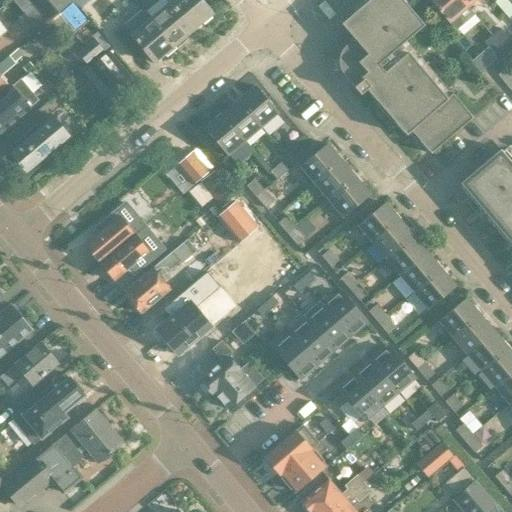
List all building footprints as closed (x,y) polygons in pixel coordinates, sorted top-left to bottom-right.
[(27,0),(39,14),(55,0),(27,0)] [(55,0),(39,14),(47,24),(59,14),(74,31),(86,21),(87,20),(69,0),(55,0)] [(173,0),(169,3),(191,30),(211,14),(199,0),(173,0)] [(353,88),(359,95),(366,89),(405,135),(411,131),(430,154),(472,118),(452,94),(450,94),(405,41),(424,26),(401,0),(377,0),(358,16),(355,12),(341,24),(353,39),(345,47),(348,51),(344,57),(344,64),(347,71),(358,84),(353,88)] [(430,0),(448,21),(447,22),(455,31),(466,22),(475,14),(468,6),(462,0),(430,0)] [(496,0),(493,3),(508,18),(511,14),(511,6),(506,0),(496,0)] [(150,20),(175,49),(184,41),(182,38),(191,30),(169,3),(150,20)] [(142,10),(113,34),(114,34),(133,57),(141,50),(152,62),(162,54),(165,57),(175,49),(150,20),(142,10)] [(510,40),(500,28),(491,36),(501,47),(510,40)] [(491,36),(483,43),(493,54),(501,47),(491,36)] [(93,37),(75,51),(76,52),(88,66),(105,52),(93,38),(93,37)] [(456,45),(470,61),(479,54),(465,37),(456,45)] [(109,51),(89,68),(114,97),(134,81),(109,51)] [(7,57),(0,63),(0,87),(5,83),(0,77),(14,65),(16,64),(14,63),(9,56),(7,57)] [(499,74),(511,89),(511,71),(508,67),(499,74)] [(20,79),(0,95),(0,132),(38,100),(20,79)] [(236,100),(259,127),(277,112),(254,85),(236,100)] [(219,115),(242,142),(259,127),(236,100),(219,115)] [(50,114),(7,151),(26,174),(69,138),(50,114)] [(226,155),(242,142),(219,115),(203,128),(226,155)] [(292,145),(299,152),(310,143),(303,135),(292,145)] [(299,166),(312,182),(339,159),(326,143),(299,166)] [(511,158),(504,149),(460,187),(471,200),(472,199),(484,215),(506,242),(507,241),(511,247),(511,158)] [(192,153),(175,167),(192,187),(209,173),(192,153)] [(339,159),(312,182),(326,199),(355,178),(339,159)] [(270,171),(276,179),(287,170),(280,162),(270,171)] [(214,170),(199,182),(221,209),(235,198),(214,170)] [(355,178),(326,199),(342,217),(369,194),(355,178)] [(246,186),(255,197),(263,190),(254,179),(246,186)] [(255,197),(265,208),(273,201),(263,190),(255,197)] [(236,201),(216,218),(238,244),(258,228),(236,201)] [(100,234),(86,245),(101,263),(145,226),(126,203),(95,228),(100,234)] [(383,203),(356,226),(371,243),(398,220),(383,203)] [(278,223),(287,234),(294,226),(286,216),(278,223)] [(398,220),(371,243),(385,259),(412,236),(398,220)] [(145,226),(101,263),(115,279),(127,269),(133,275),(164,249),(145,226)] [(287,234),(297,245),(304,238),(294,226),(287,234)] [(412,236),(385,259),(399,276),(426,252),(412,236)] [(166,273),(178,262),(180,265),(196,251),(186,239),(124,291),(132,300),(131,304),(136,310),(140,309),(141,311),(170,287),(157,273),(162,268),(166,273)] [(185,269),(193,280),(224,254),(221,251),(216,256),(209,248),(185,269)] [(320,256),(329,267),(337,260),(328,250),(320,256)] [(426,252),(399,276),(413,293),(441,270),(426,252)] [(441,270),(413,293),(427,309),(454,286),(441,270)] [(167,321),(156,330),(177,355),(210,327),(195,308),(219,288),(206,272),(159,312),(167,321)] [(340,279),(349,290),(357,283),(348,272),(340,279)] [(309,273),(301,279),(306,287),(315,279),(309,273)] [(301,279),(293,286),(298,293),(306,287),(301,279)] [(367,294),(357,283),(349,290),(359,301),(367,294)] [(334,297),(324,306),(350,335),(360,326),(367,321),(341,291),(334,297)] [(272,296),(264,303),(270,310),(278,303),(272,296)] [(218,311),(233,329),(248,316),(234,298),(218,311)] [(437,321),(451,337),(479,315),(464,298),(437,321)] [(264,303),(256,310),(262,317),(270,310),(264,303)] [(368,311),(377,323),(385,316),(376,305),(368,311)] [(21,314),(18,316),(10,306),(0,314),(0,354),(30,331),(27,328),(30,326),(21,314)] [(324,306),(308,319),(334,349),(350,335),(324,306)] [(479,315),(451,337),(465,354),(492,331),(479,315)] [(395,327),(385,316),(377,323),(387,334),(395,327)] [(308,319),(292,333),(318,363),(334,349),(308,319)] [(465,354),(480,371),(507,348),(492,331),(465,354)] [(292,333),(273,349),(299,379),(318,363),(292,333)] [(40,344),(9,369),(0,377),(8,386),(22,373),(32,384),(57,364),(40,344)] [(383,352),(368,365),(394,395),(409,382),(414,377),(389,347),(383,352)] [(495,390),(511,375),(511,354),(507,348),(480,371),(495,390)] [(407,358),(416,369),(424,362),(415,351),(407,358)] [(214,391),(228,408),(244,395),(263,379),(249,362),(239,370),(228,357),(201,379),(202,381),(201,382),(201,387),(206,393),(210,393),(211,391),(212,393),(214,391)] [(434,374),(424,362),(416,369),(426,380),(434,374)] [(368,365),(352,379),(378,409),(394,395),(368,365)] [(65,373),(10,417),(33,445),(66,418),(62,413),(83,396),(81,393),(83,392),(73,379),(71,381),(65,373)] [(511,375),(495,390),(509,405),(511,402),(511,375)] [(352,379),(337,391),(363,421),(378,409),(352,379)] [(447,390),(438,379),(430,385),(440,396),(447,390)] [(452,395),(444,402),(454,413),(462,406),(452,395)] [(93,409),(15,474),(2,485),(18,504),(50,477),(61,491),(79,476),(71,466),(88,451),(97,462),(121,442),(104,422),(106,417),(98,406),(94,410),(93,409)] [(427,410),(419,417),(425,424),(433,417),(427,410)] [(419,417),(411,424),(416,431),(425,424),(419,417)] [(325,418),(318,424),(326,434),(330,431),(333,428),(325,418)] [(302,424),(263,457),(280,476),(312,449),(318,443),(302,424)] [(455,430),(464,441),(472,435),(463,424),(455,430)] [(348,436),(353,442),(362,436),(356,429),(348,436)] [(482,446),(472,435),(464,441),(474,453),(482,446)] [(348,436),(340,443),(345,449),(353,442),(348,436)] [(441,442),(416,464),(427,478),(448,461),(453,456),(444,446),(441,442)] [(312,449),(280,476),(294,492),(326,465),(312,449)] [(458,472),(445,483),(456,496),(474,481),(463,468),(458,472)] [(494,477),(503,488),(511,481),(502,470),(494,477)] [(311,510),(312,511),(328,511),(346,497),(364,481),(357,473),(344,484),(348,489),(342,493),(329,478),(303,501),(305,503),(304,507),(307,510),(311,510)] [(346,497),(328,511),(357,511),(350,502),(355,497),(359,501),(372,490),(364,481),(346,497)] [(511,481),(503,488),(511,497),(511,481)] [(473,482),(454,498),(465,511),(487,511),(494,507),(473,482)]
